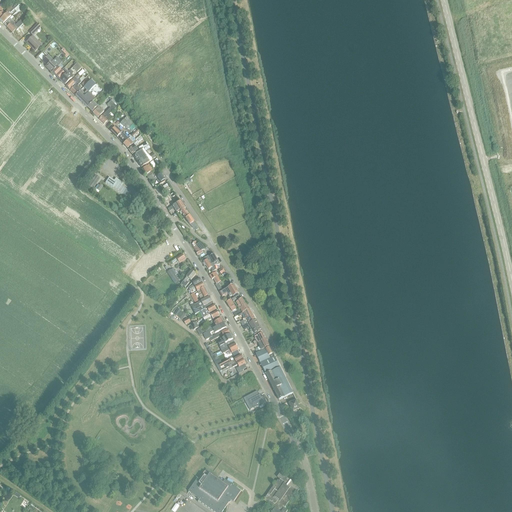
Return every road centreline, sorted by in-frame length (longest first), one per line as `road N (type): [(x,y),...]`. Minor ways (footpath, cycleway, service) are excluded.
road 1 (residential): [(315,511),(303,459),(169,221)]
road 2 (tertiary): [(511,281),(444,0)]
road 3 (residential): [(169,221),(110,138),(0,29)]
road 4 (track): [(18,0),(117,102),(164,166)]
road 5 (residential): [(311,405),(302,403),(210,242)]
